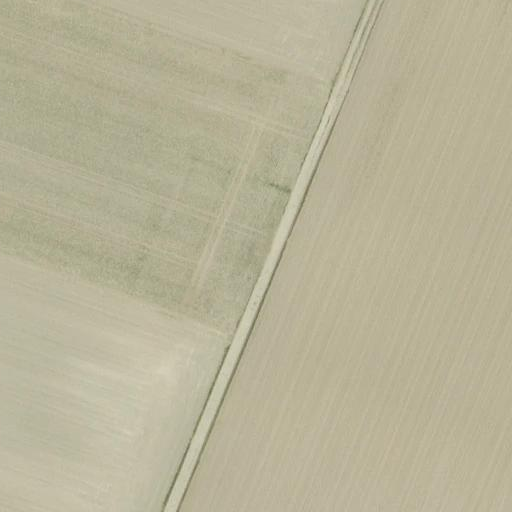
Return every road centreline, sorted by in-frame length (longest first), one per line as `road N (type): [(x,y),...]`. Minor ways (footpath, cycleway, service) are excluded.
road 1 (track): [(179,511),(348,114)]
road 2 (track): [(394,0),(348,114)]
